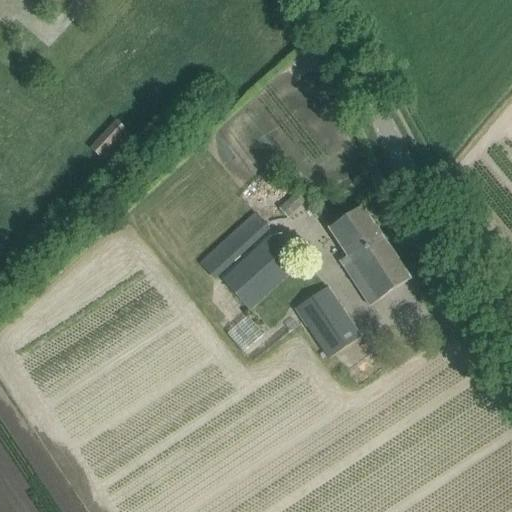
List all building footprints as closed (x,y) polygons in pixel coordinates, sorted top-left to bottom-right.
[(110,166),(136,138),(115,119),(89,146),(110,166)] [(296,193),(279,209),(289,220),(306,205),(296,193)] [(361,207),(344,218),(330,227),(348,255),(340,261),(369,306),(392,291),(409,279),(361,207)] [(214,279),(269,229),(255,214),(200,264),(214,279)] [(222,281),(241,303),(248,310),(296,265),(270,237),(222,281)] [(360,338),(326,288),(295,309),(328,359),(360,338)]
